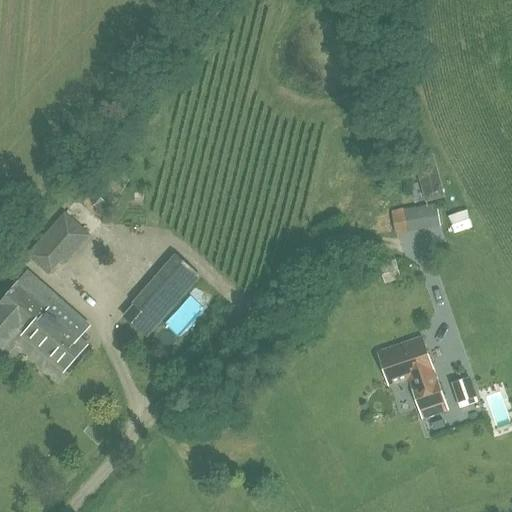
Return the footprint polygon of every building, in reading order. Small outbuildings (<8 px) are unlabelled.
[(97,195),(91,202),(98,208),(105,201),(97,195)] [(438,202),(350,217),(353,233),(383,228),(384,237),(441,226),(438,202)] [(23,260),(49,283),(91,235),(65,212),(23,260)] [(385,283),(402,279),(396,259),(380,263),(385,283)] [(146,310),(167,328),(211,277),(190,260),(146,310)] [(22,321),(27,325),(53,295),(27,272),(0,302),(2,304),(0,306),(0,349),(11,337),(9,335),(22,321)] [(59,365),(59,364),(64,369),(86,345),(78,338),(88,326),(53,295),(27,325),(29,328),(24,333),(46,353),(46,356),(56,365),(59,365)] [(434,370),(423,337),(379,352),(391,385),(410,378),(424,418),(448,410),(438,381),(437,381),(434,370)] [(453,383),(461,408),(478,403),(470,378),(453,383)]
